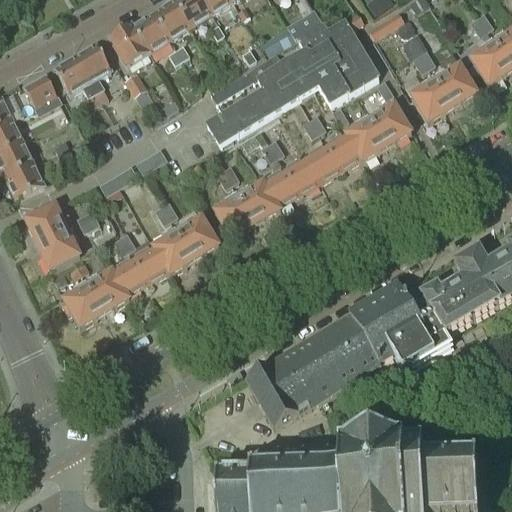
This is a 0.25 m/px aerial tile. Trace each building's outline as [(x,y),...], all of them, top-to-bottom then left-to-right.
[(197,0),(188,0),(174,9),(191,34),(211,22),(197,0)] [(226,0),(197,0),(211,22),(232,8),(226,0)] [(244,0),(226,0),(232,8),(244,0)] [(391,10),(386,2),(368,13),(374,22),(391,10)] [(154,22),(170,47),(191,34),(174,9),(154,22)] [(245,14),(238,18),(243,27),(250,22),(245,14)] [(315,19),(288,35),(297,49),(299,47),(323,33),(315,19)] [(403,28),(398,19),(391,23),(396,32),(403,28)] [(264,99),(207,132),(220,154),(289,113),(320,95),(331,114),(337,110),(378,86),(371,74),(373,73),(368,64),(366,65),(349,37),(362,30),(356,21),(327,39),(323,33),(299,47),(306,59),(283,73),(276,60),(247,77),(254,88),(254,89),(258,87),(264,99)] [(483,21),(477,25),(486,39),(493,34),(483,21)] [(154,22),(133,35),(149,61),(170,47),(154,22)] [(396,32),(391,23),(383,28),(389,37),(396,32)] [(486,39),(477,25),(470,29),(480,43),(486,39)] [(413,41),(414,35),(411,30),(409,26),(405,28),(399,31),(398,38),(401,43),(407,45),(413,41)] [(376,33),(381,41),(389,37),(383,28),(376,33)] [(219,31),(211,36),(217,47),(225,43),(219,31)] [(128,74),(149,61),(133,35),(131,32),(109,45),(128,74)] [(374,46),(381,41),(376,33),(369,37),(374,46)] [(511,38),(506,43),(502,37),(491,45),(511,76),(511,38)] [(489,93),(511,78),(511,76),(491,45),(479,53),(483,58),(471,66),(489,93)] [(264,62),(264,61),(257,51),(242,60),(249,71),(264,62)] [(175,57),(181,66),(188,61),(183,52),(175,57)] [(97,53),(76,65),(96,101),(104,97),(105,96),(99,85),(111,78),(97,53)] [(174,70),(181,66),(175,57),(168,61),(174,70)] [(426,58),(419,62),(428,76),(434,72),(426,58)] [(421,80),(428,76),(419,62),(413,66),(421,80)] [(88,105),(89,105),(96,101),(76,65),(55,77),(70,102),(82,95),(88,105)] [(460,73),(435,88),(453,116),(477,101),(460,73)] [(216,111),(254,88),(247,77),(210,100),(216,111)] [(136,80),(125,86),(135,103),(146,97),(136,80)] [(35,114),(36,113),(46,108),(56,102),(57,102),(46,82),(25,93),(35,114)] [(384,88),(377,92),(385,106),(392,102),(384,88)] [(429,131),(453,116),(435,88),(411,103),(429,131)] [(108,105),(104,97),(96,101),(101,109),(108,105)] [(96,101),(89,105),(94,113),(101,109),(96,101)] [(60,110),(56,102),(46,108),(50,115),(60,110)] [(0,105),(0,133),(12,128),(1,105),(0,105)] [(50,115),(46,108),(36,113),(40,121),(50,115)] [(367,122),(387,156),(411,142),(394,113),(382,121),(379,115),(367,122)] [(348,129),(340,114),(332,119),(341,133),(348,129)] [(362,170),(387,156),(367,122),(355,129),(358,134),(346,142),(360,167),(362,170)] [(317,123),(310,127),(318,141),(325,137),(317,123)] [(318,141),(310,127),(303,131),(312,145),(318,141)] [(0,161),(23,150),(12,128),(0,133),(0,161)] [(261,137),(242,148),(246,156),(260,148),(262,151),(267,148),(261,137)] [(340,179),(360,167),(346,142),(325,154),(340,179)] [(275,147),(268,151),(277,166),(284,161),(275,147)] [(53,153),(57,161),(66,157),(63,149),(53,153)] [(0,161),(0,174),(6,186),(34,172),(23,150),(0,161)] [(270,170),(277,166),(268,151),(262,155),(270,170)] [(320,191),(340,179),(325,154),(305,166),(320,191)] [(70,165),(66,157),(57,161),(61,169),(70,165)] [(158,171),(165,167),(160,157),(152,162),(158,171)] [(158,171),(152,162),(145,166),(150,176),(158,171)] [(150,176),(145,166),(137,170),(143,180),(150,176)] [(305,166),(284,177),(299,203),(320,191),(305,166)] [(17,208),(45,195),(34,172),(6,186),(17,208)] [(230,173),(223,177),(232,192),(239,188),(230,173)] [(123,179),(129,188),(136,184),(130,174),(123,179)] [(232,192),(223,177),(217,181),(225,196),(232,192)] [(279,215),(299,203),(284,177),(264,190),(279,215)] [(116,183),(121,193),(129,188),(123,179),(116,183)] [(108,188),(114,197),(121,193),(116,183),(108,188)] [(108,188),(101,192),(107,201),(114,197),(108,188)] [(280,218),(279,215),(264,190),(251,197),(248,191),(236,198),(256,232),(280,218)] [(232,247),(256,232),(236,198),(224,205),(227,211),(215,218),(232,247)] [(169,209),(162,213),(170,228),(177,223),(169,209)] [(38,253),(73,236),(67,223),(62,226),(55,213),(25,227),(38,253)] [(164,232),(170,228),(162,213),(155,217),(164,232)] [(80,232),(96,225),(92,218),(77,225),(80,232)] [(99,232),(96,225),(80,232),(84,239),(99,232)] [(174,234),(194,269),(219,254),(202,225),(189,233),(186,227),(174,234)] [(194,269),(174,234),(162,241),(166,247),(153,254),(168,280),(170,283),(194,269)] [(73,236),(38,253),(50,278),(80,264),(73,250),(79,248),(73,236)] [(124,242),(119,245),(128,259),(135,255),(127,240),(124,242)] [(128,259),(119,245),(114,249),(122,263),(128,259)] [(419,306),(441,345),(511,304),(511,252),(509,254),(511,258),(511,259),(487,273),(479,259),(456,272),(465,286),(440,301),(437,296),(419,306)] [(148,292),(168,280),(153,254),(133,266),(148,292)] [(148,292),(133,266),(112,278),(127,304),(148,292)] [(84,269),(76,273),(82,282),(88,278),(84,269)] [(75,286),(82,282),(76,273),(70,277),(75,286)] [(85,287),(105,321),(129,307),(127,304),(112,278),(100,285),(97,280),(85,287)] [(67,288),(62,279),(52,284),(57,293),(67,288)] [(105,321),(85,287),(73,294),(76,299),(63,307),(64,309),(61,310),(68,322),(71,320),(80,335),(105,321)] [(419,306),(410,311),(400,294),(353,321),(355,324),(246,387),(273,434),(404,359),(420,387),(445,372),(440,363),(449,358),(441,345),(419,306)] [(216,478),(216,511),(478,511),(478,470),(475,470),(476,474),(470,474),(470,470),(467,471),(467,475),(456,475),(456,471),(453,471),(453,475),(443,475),(443,471),(440,471),(440,475),(425,476),(424,456),(421,456),(421,459),(405,459),(405,441),(401,441),(401,446),(343,448),(342,444),(339,444),(339,462),(251,465),(252,481),(219,482),(219,478),(216,478)] [(511,493),(511,490),(505,484),(499,490),(507,498),(511,493)]
